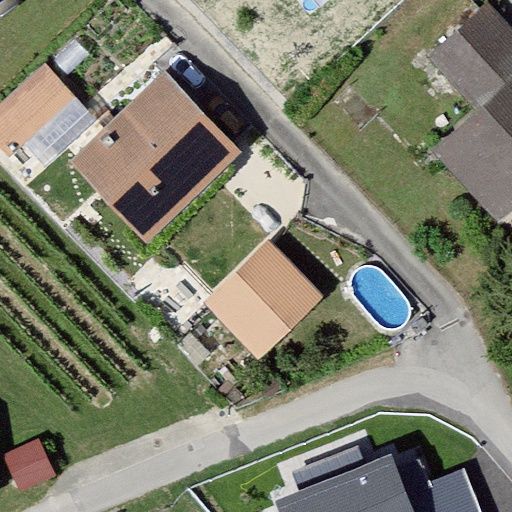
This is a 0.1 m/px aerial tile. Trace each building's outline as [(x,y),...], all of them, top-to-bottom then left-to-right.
[(511,29),(486,3),(431,56),(483,109),(446,145),(511,212),(511,29)] [(80,99),(47,67),(0,114),(0,127),(26,153),(80,99)] [(253,155),(176,76),(83,165),(160,244),(253,155)] [(252,357),(312,300),(258,243),(198,300),(252,357)] [(414,511),(393,457),(278,502),(281,511),(414,511)]
